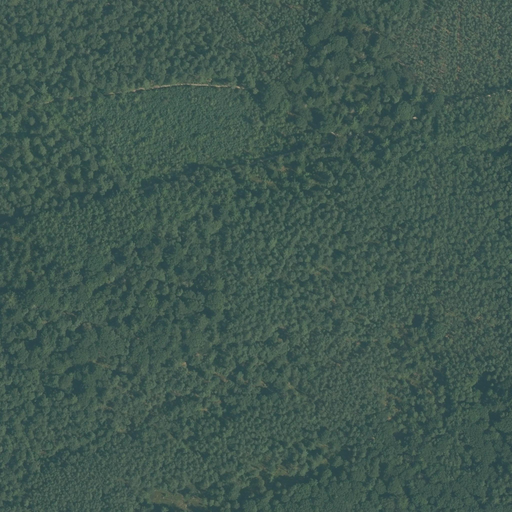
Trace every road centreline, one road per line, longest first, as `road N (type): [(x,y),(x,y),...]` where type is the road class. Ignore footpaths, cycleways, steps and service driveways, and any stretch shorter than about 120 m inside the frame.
road 1 (track): [(511,90),(0,224)]
road 2 (track): [(0,106),(187,79),(230,81),(273,91),(343,137)]
road 3 (track): [(443,437),(434,110)]
road 4 (track): [(326,9),(391,45),(434,110)]
road 5 (track): [(168,0),(92,93)]
